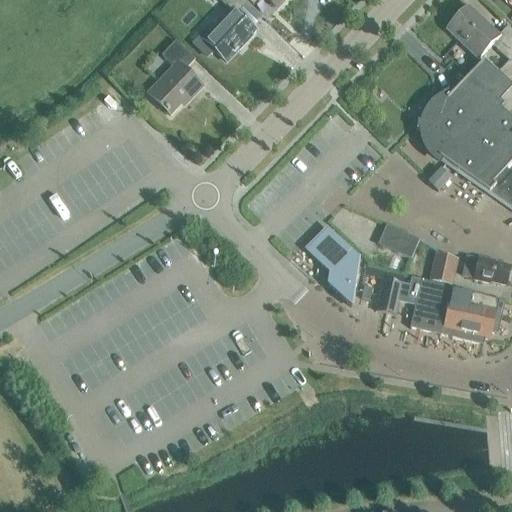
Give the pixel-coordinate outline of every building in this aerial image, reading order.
[(216,0),(230,14),(207,38),(204,35),(193,46),(206,58),(212,52),(226,65),(255,34),(236,16),(246,6),(240,0),(216,0)] [(246,0),(253,7),(259,0),(265,0),(275,9),(283,0),(246,0)] [(446,32),(477,62),(491,47),(508,63),(511,66),(511,65),(511,32),(508,29),(498,38),(482,22),(468,8),(446,32)] [(174,69),(148,96),(170,117),(186,99),(189,102),(202,89),(185,72),(193,62),(174,43),(162,57),(174,69)] [(459,174),(488,195),(494,188),(492,186),(511,164),(511,65),(511,66),(508,63),(497,75),(483,62),(447,101),(446,98),(444,99),(441,100),(438,102),(435,104),(433,106),(430,109),(428,112),(426,115),(425,118),(424,121),(423,124),(417,123),(416,132),(422,132),(422,135),(422,139),(423,142),(424,145),(426,148),(427,150),(429,153),(431,156),(433,159),(436,161),(438,163),(440,161),(459,174)] [(511,164),(492,186),(494,188),(511,204),(510,205),(511,206),(511,164)] [(450,180),(440,171),(428,184),(437,193),(450,180)] [(328,287),(350,309),(358,262),(327,232),(307,252),(329,275),(328,287)] [(397,256),(410,261),(419,241),(406,235),(397,256)] [(458,261),(434,256),(428,283),(452,289),(458,261)] [(401,273),(405,262),(395,258),(391,269),(401,273)] [(491,284),(500,286),(506,287),(506,285),(508,286),(511,272),(509,271),(510,269),(498,266),(495,266),(495,264),(478,261),(478,262),(466,260),(462,278),(474,281),(473,283),(490,287),(491,284)] [(384,275),(375,313),(395,318),(398,305),(402,287),(404,279),(384,275)] [(440,330),(443,331),(447,332),(447,335),(453,336),(455,341),(468,344),(471,340),(478,342),(478,339),(489,341),(495,314),(498,314),(500,302),(453,290),(411,280),(409,288),(402,287),(398,305),(414,308),(410,327),(440,334),(440,330)] [(372,291),(363,288),(360,300),(369,302),(372,291)]
